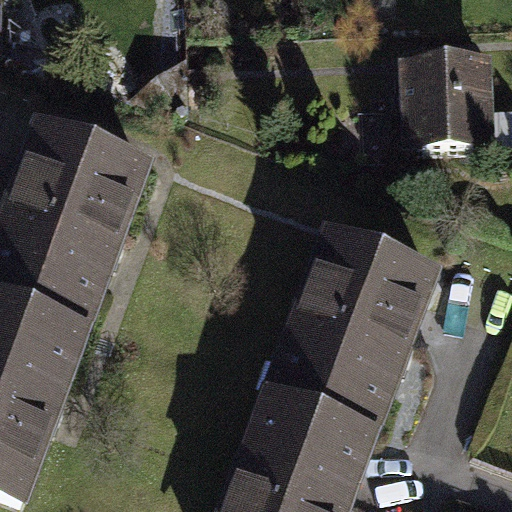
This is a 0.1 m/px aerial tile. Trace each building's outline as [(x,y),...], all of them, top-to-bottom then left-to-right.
[(487,71),(407,73),(409,160),(488,158),(488,152),(511,151),(511,121),(488,122),(487,71)] [(186,79),(138,107),(189,124),(186,79)] [(0,254),(0,312),(82,343),(145,175),(43,138),(0,254)] [(434,284),(334,246),(272,410),(371,447),(434,284)] [(0,502),(20,510),(82,343),(0,312),(0,502)] [(232,511),(346,511),(371,447),(272,410),(232,511)]
